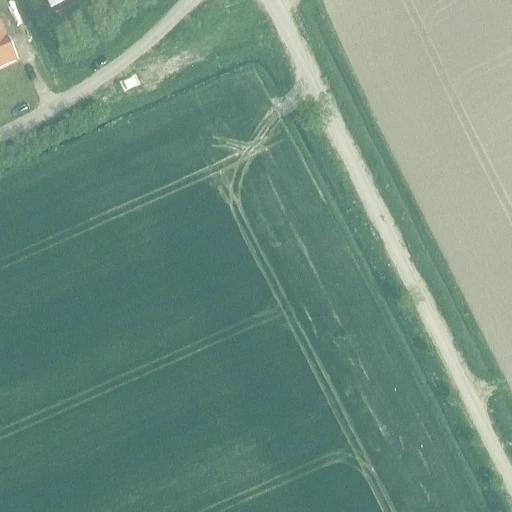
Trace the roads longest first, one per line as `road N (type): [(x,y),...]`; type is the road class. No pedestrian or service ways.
road 1 (unclassified): [(511,484),(271,0)]
road 2 (unclassified): [(0,134),(89,87),(192,0)]
